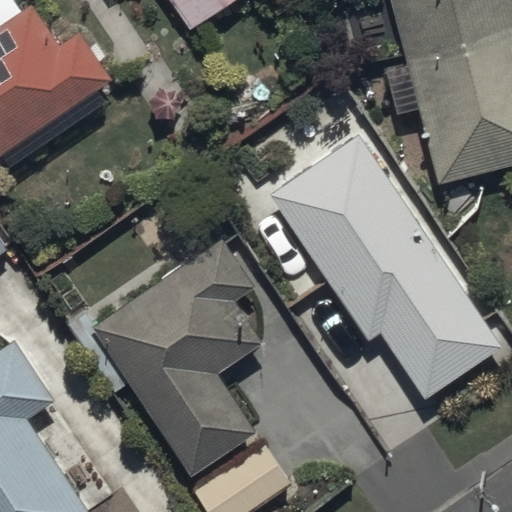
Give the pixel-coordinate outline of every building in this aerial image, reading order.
[(0,0),(0,146),(114,70),(83,24),(62,38),(36,0),(22,0),(22,1),(21,0),(0,0)] [(174,0),(191,23),(225,0),(174,0)] [(511,0),(397,0),(413,55),(388,62),(400,105),(422,99),(443,175),(511,155),(511,0)] [(504,335),(360,128),(274,188),(285,205),(266,218),(292,256),(309,244),(372,335),(384,327),(427,389),(504,335)] [(0,251),(12,244),(0,225),(0,251)] [(255,276),(221,227),(94,315),(197,463),(260,420),(221,363),(262,335),(232,292),(255,276)] [(0,511),(95,511),(98,510),(32,407),(60,389),(21,329),(0,342),(0,511)] [(240,511),(294,475),(265,433),(193,483),(213,511),(240,511)]
